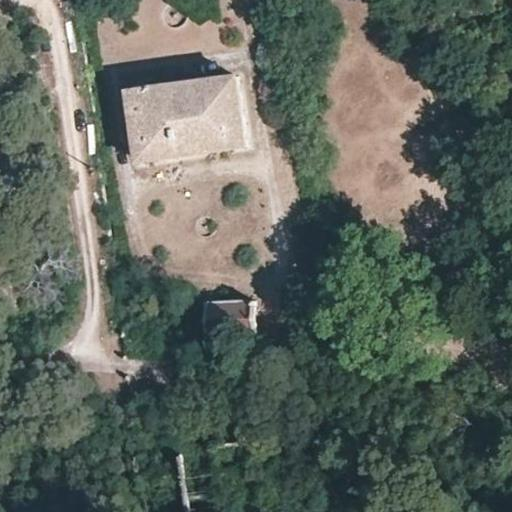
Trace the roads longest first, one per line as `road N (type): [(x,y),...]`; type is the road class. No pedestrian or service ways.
road 1 (track): [(245,0),(286,355)]
road 2 (residential): [(0,367),(246,373),(271,369),(286,355)]
